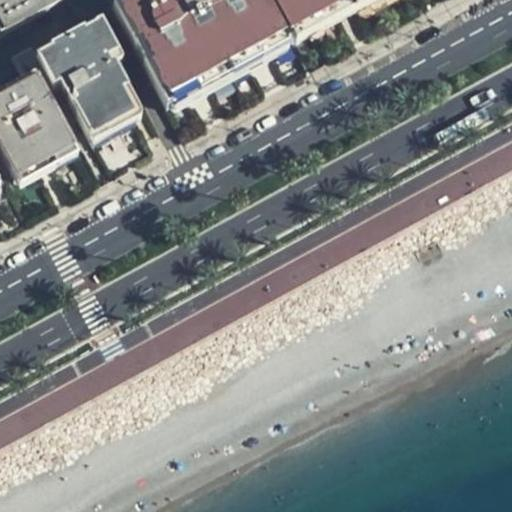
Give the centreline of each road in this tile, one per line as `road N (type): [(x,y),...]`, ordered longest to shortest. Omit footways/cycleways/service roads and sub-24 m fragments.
road 1 (primary): [(0,366),(511,87)]
road 2 (primary): [(511,17),(198,192)]
road 3 (primary): [(198,192),(0,298)]
road 4 (residential): [(198,192),(94,0)]
